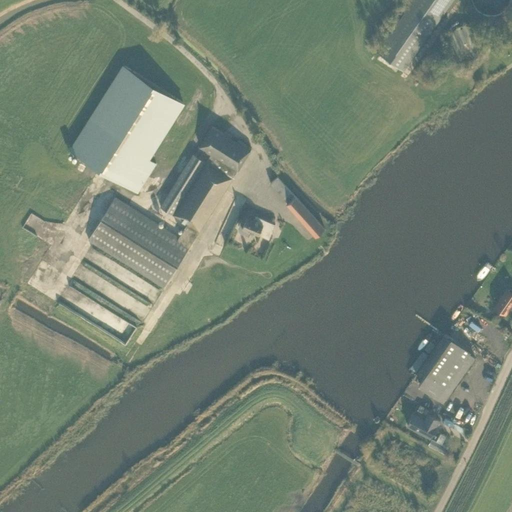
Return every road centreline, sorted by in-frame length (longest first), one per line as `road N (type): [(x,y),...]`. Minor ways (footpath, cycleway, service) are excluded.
road 1 (track): [(335,448),(295,401),(269,393),(118,511)]
road 2 (unclassified): [(438,511),(511,357)]
